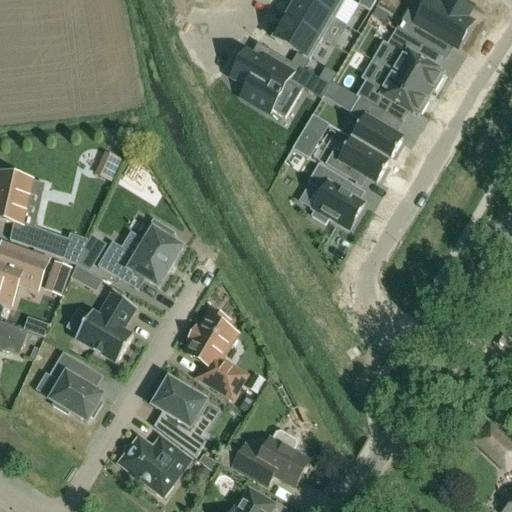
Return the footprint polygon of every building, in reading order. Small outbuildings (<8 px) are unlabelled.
[(346,0),(300,0),(300,1),(335,21),(347,28),(360,8),(347,1),(346,0)] [(449,1),(448,2),(444,0),(415,0),(396,32),(423,48),(431,35),(454,48),(458,50),(467,34),(472,26),(466,22),(471,14),(449,1)] [(300,1),(288,21),(323,42),(335,21),(300,1)] [(288,21),(275,43),(298,56),(310,63),(323,42),(288,21)] [(384,46),(373,64),(430,97),(433,91),(436,93),(443,81),(440,79),(443,76),(430,68),(417,60),(424,49),(424,48),(397,32),(388,48),(384,46)] [(246,58),(233,80),(249,89),(243,100),(269,115),(271,112),(277,101),(279,102),(282,97),(280,96),(287,85),(302,94),(303,92),(322,103),(330,89),(304,73),(292,66),(270,53),(262,67),(252,61),(246,58)] [(292,66),(304,73),(310,63),(298,56),(292,66)] [(366,84),(357,99),(360,101),(385,116),(391,104),(405,112),(417,119),(419,115),(422,117),(429,105),(426,103),(430,97),(373,64),(363,81),(366,84)] [(352,115),(350,118),(362,124),(352,141),(390,164),(403,142),(395,138),(378,127),(385,116),(360,101),(352,115)] [(319,141),(304,133),(293,152),(308,161),(319,141)] [(335,153),(327,167),(358,185),(362,177),(368,181),(377,186),(390,164),(352,141),(342,157),(335,153)] [(117,184),(125,161),(108,155),(100,178),(117,184)] [(319,167),(308,186),(310,187),(323,196),(314,212),(316,214),(315,214),(312,219),(326,227),(329,222),(349,233),(364,208),(360,206),(347,198),(353,188),(319,167)] [(0,222),(22,227),(35,230),(38,219),(24,216),(31,183),(0,176),(0,222)] [(181,252),(182,250),(181,249),(180,249),(170,243),(175,235),(153,222),(141,241),(145,244),(136,259),(112,245),(111,246),(114,247),(108,257),(106,255),(98,269),(119,281),(126,270),(156,289),(158,290),(159,288),(167,275),(174,264),(173,264),(181,252)] [(33,251),(62,261),(68,242),(40,232),(33,251)] [(0,302),(11,306),(19,284),(37,291),(47,263),(2,247),(0,253),(0,302)] [(72,272),(56,266),(47,294),(62,299),(72,272)] [(117,366),(133,339),(119,331),(123,323),(127,325),(136,310),(112,296),(98,318),(92,314),(75,342),(117,366)] [(211,313),(185,355),(205,368),(197,380),(231,401),(245,379),(227,368),(227,369),(219,364),(236,337),(224,329),(228,323),(211,313)] [(0,352),(19,357),(28,334),(0,324),(0,340),(3,341),(0,352)] [(511,341),(503,337),(499,345),(509,351),(511,346),(511,341)] [(70,414),(87,424),(90,419),(94,421),(103,406),(100,404),(103,398),(78,383),(87,369),(64,355),(50,378),(62,385),(51,402),(55,404),(53,408),(68,417),(70,414)] [(152,408),(161,413),(182,426),(174,438),(185,446),(182,451),(194,461),(208,439),(191,428),(206,404),(192,396),(194,393),(185,387),(183,390),(169,381),(166,385),(163,383),(158,392),(161,394),(152,408)] [(511,451),(487,429),(474,443),(503,470),(511,460),(511,451)] [(245,448),(232,470),(266,490),(273,478),(294,490),(309,464),(293,455),(297,447),(296,443),(281,434),(276,435),(272,443),(270,442),(261,457),(245,448)] [(124,458),(118,466),(163,501),(192,463),(161,439),(152,450),(138,440),(131,449),(127,449),(124,449),(122,451),(123,454),(124,458)] [(204,457),(199,464),(214,475),(220,466),(204,457)] [(235,511),(234,511),(233,511),(271,511),(274,507),(248,492),(236,511),(235,511)]
